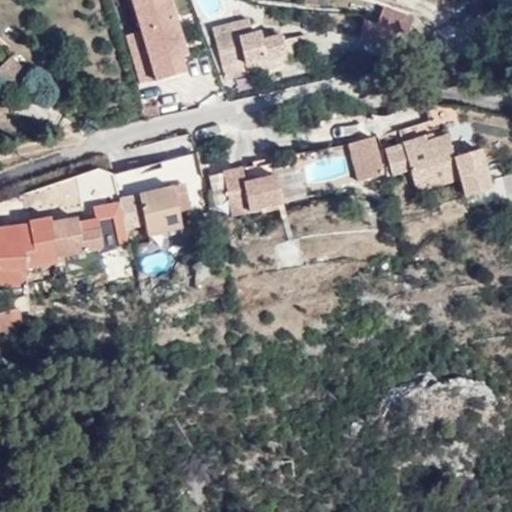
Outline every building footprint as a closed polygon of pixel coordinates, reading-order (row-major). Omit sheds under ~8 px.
[(167,22),(174,20),(167,0),(130,0),(139,31),(143,47),(129,52),(139,83),(153,78),(154,82),(182,73),(178,58),(167,22)] [(411,18),(382,8),(377,22),(405,33),(411,18)] [(265,31),(260,32),(254,33),(252,25),(251,18),(233,23),(235,30),(216,34),(224,66),(246,60),(247,63),(266,59),(266,61),(287,56),(312,50),(308,35),(284,41),(282,33),(265,31)] [(185,56),(174,20),(167,22),(178,58),(185,56)] [(362,20),(360,41),(390,44),(391,31),(390,30),(362,20)] [(216,34),(235,30),(233,23),(215,28),(214,28),(216,34)] [(143,47),(139,31),(124,36),(129,52),(143,47)] [(0,64),(0,90),(24,70),(11,55),(0,64)] [(236,76),(289,63),(287,56),(266,61),(266,59),(247,63),(246,60),(224,66),(227,78),(236,75),(236,76)] [(450,68),(446,60),(437,64),(441,72),(450,68)] [(41,106),(57,92),(33,67),(17,81),(41,106)] [(453,106),(422,105),(428,128),(457,120),(453,106)] [(142,110),(144,121),(158,118),(155,108),(142,110)] [(429,133),(422,136),(424,142),(431,139),(429,133)] [(422,136),(400,143),(402,149),(386,154),(393,176),(409,170),(416,190),(458,176),(444,135),(431,139),(424,142),(422,136)] [(355,182),(383,174),(372,137),(345,145),(355,182)] [(384,149),(386,154),(402,149),(400,143),(384,149)] [(243,168),(224,172),(234,214),(284,201),(278,174),(247,182),(243,168)] [(116,176),(120,194),(149,187),(145,169),(116,176)] [(111,194),(115,177),(92,171),(87,188),(111,194)] [(213,210),(224,208),(219,173),(207,175),(213,210)] [(172,188),(174,194),(186,192),(184,185),(172,188)] [(139,196),(141,204),(147,231),(149,236),(182,228),(178,211),(190,208),(186,192),(174,194),(172,188),(139,196)] [(124,247),(116,216),(96,221),(103,249),(103,251),(124,247)] [(103,249),(96,221),(77,225),(76,220),(52,225),(51,219),(31,224),(34,240),(53,237),(57,258),(103,249)] [(23,239),(0,239),(0,257),(1,269),(25,268),(23,239)] [(16,309),(0,313),(0,332),(21,327),(16,309)]
